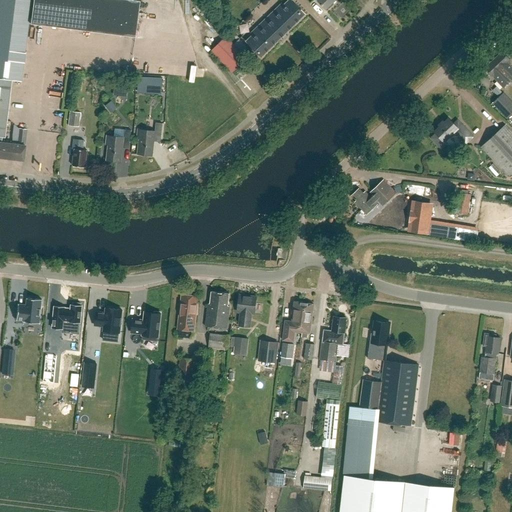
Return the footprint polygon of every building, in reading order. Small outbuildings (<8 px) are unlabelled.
[(1,143),(0,143),(1,137),(4,138),(11,81),(20,82),(30,0),(0,0),(0,143),(1,143)] [(138,0),(135,0),(32,0),(30,24),(134,36),(138,0)] [(318,0),(317,1),(326,10),(335,0),(318,0)] [(303,15),(289,1),(282,7),(281,6),(252,33),(254,35),(247,41),(261,56),(303,15)] [(255,67),(226,37),(211,51),(232,73),(240,64),(249,73),(255,67)] [(511,68),(507,63),(510,61),(502,52),(485,68),(493,77),(494,76),(497,80),(497,81),(503,88),(510,81),(511,82),(511,67),(511,68)] [(138,77),(137,91),(162,93),(163,78),(138,77)] [(113,87),(113,96),(125,97),(126,88),(113,87)] [(507,120),(511,115),(511,102),(503,93),(492,104),(507,120)] [(112,101),(106,106),(110,111),(116,106),(112,101)] [(79,127),(81,113),(70,111),(68,126),(79,127)] [(454,125),(449,119),(444,123),(443,122),(439,126),(440,127),(435,132),(436,134),(431,138),(440,148),(446,143),(444,141),(450,137),(454,133),(465,144),(472,137),(458,121),(454,125)] [(161,136),(162,124),(156,123),(155,131),(137,129),(136,138),(139,139),(137,154),(152,156),(154,135),(161,136)] [(508,177),(511,173),(511,132),(505,126),(481,147),(508,177)] [(25,138),(26,129),(18,128),(17,137),(25,138)] [(129,143),(131,130),(124,130),(123,138),(106,136),(105,145),(108,145),(106,161),(121,162),(123,142),(129,143)] [(85,167),(87,150),(82,149),(83,140),(73,139),(72,149),(74,149),(72,166),(85,167)] [(0,143),(0,157),(23,161),(24,146),(1,143),(0,143)] [(385,204),(396,193),(383,180),(372,190),(374,192),(370,196),(365,192),(364,193),(359,189),(352,196),(356,201),(355,203),(366,215),(377,204),(376,203),(380,199),(385,204)] [(408,231),(428,234),(432,204),(413,201),(408,231)] [(222,293),(212,291),(211,295),(210,295),(211,300),(210,304),(208,304),(205,326),(227,329),(230,307),(227,306),(229,294),(227,293),(227,292),(222,293)] [(197,314),(199,303),(197,303),(198,297),(182,295),(179,321),(178,329),(194,331),(195,323),(194,323),(196,314),(197,314)] [(256,298),(256,297),(240,295),(240,296),(238,312),(241,312),(239,326),(250,327),(251,313),(254,314),(256,298)] [(26,299),(25,305),(18,304),(17,304),(16,320),(24,321),(23,321),(23,322),(40,324),(40,323),(42,300),(26,298),(26,299)] [(55,304),(53,327),(63,328),(64,318),(70,319),(70,321),(80,322),(82,304),(81,304),(81,302),(73,301),(73,303),(72,303),(71,308),(65,308),(65,305),(55,304)] [(305,303),(294,301),(292,321),(285,321),(282,340),(291,341),(292,332),(301,333),(301,332),(305,303)] [(314,304),(305,303),(301,332),(310,333),(314,304)] [(103,313),(96,312),(95,325),(104,326),(104,331),(119,333),(122,310),(106,308),(106,313),(103,313)] [(142,334),(142,340),(158,341),(161,312),(155,312),(155,313),(145,312),(144,321),(133,319),(132,333),(142,334)] [(335,362),(337,345),(343,345),(344,339),(344,334),(346,318),(334,316),(332,331),(324,330),(321,360),(335,362)] [(385,360),(390,323),(374,321),(373,333),(371,333),(368,358),(384,360),(385,360)] [(226,350),(228,336),(210,334),(209,347),(226,350)] [(498,354),(500,338),(495,337),(496,335),(485,334),(483,346),(486,346),(486,352),(485,352),(484,357),(482,357),(480,373),(493,375),(496,359),(493,359),(494,353),(498,354)] [(247,349),(249,339),(236,337),(235,348),(247,349)] [(276,363),(279,342),(260,340),(258,361),(276,363)] [(292,358),(294,344),(283,343),(281,357),(292,358)] [(313,360),(314,344),(306,343),(305,359),(313,360)] [(13,363),(14,350),(4,349),(3,362),(13,363)] [(57,356),(46,355),(43,382),(54,383),(57,356)] [(181,357),(178,379),(193,380),(195,359),(181,357)] [(375,422),(411,426),(419,365),(384,360),(384,361),(381,382),(364,380),(360,408),(350,407),(347,435),(373,438),(375,422)] [(85,363),(82,387),(94,388),(97,364),(85,363)] [(335,448),(345,366),(335,365),(332,384),(318,382),(316,397),(328,399),(322,446),(335,448)] [(152,376),(150,394),(161,395),(162,377),(152,376)] [(511,407),(511,380),(504,379),(501,406),(511,407)] [(500,403),(502,385),(492,384),(491,402),(500,403)] [(306,416),(308,401),(298,400),(296,414),(306,416)] [(498,443),(496,451),(505,452),(506,444),(498,443)] [(344,475),(340,511),(400,511),(404,482),(344,475)] [(330,491),(332,478),(305,476),(303,488),(330,491)]
